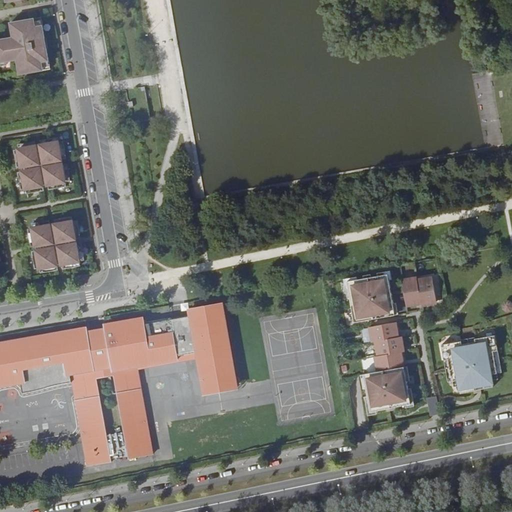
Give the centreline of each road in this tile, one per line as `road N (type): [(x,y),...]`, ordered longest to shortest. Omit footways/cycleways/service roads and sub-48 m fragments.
road 1 (residential): [(0,313),(95,296),(112,275),(67,0)]
road 2 (secondary): [(511,443),(180,511)]
